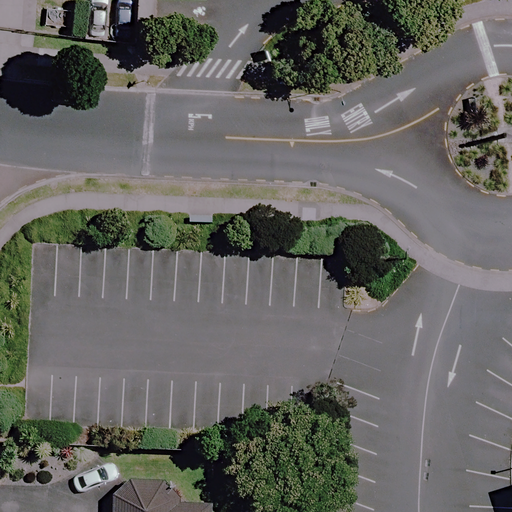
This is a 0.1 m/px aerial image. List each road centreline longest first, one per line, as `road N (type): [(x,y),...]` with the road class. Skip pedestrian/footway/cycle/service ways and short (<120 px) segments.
road 1 (residential): [(0,120),(135,135),(345,142)]
road 2 (residential): [(345,142),(462,57),(511,46)]
